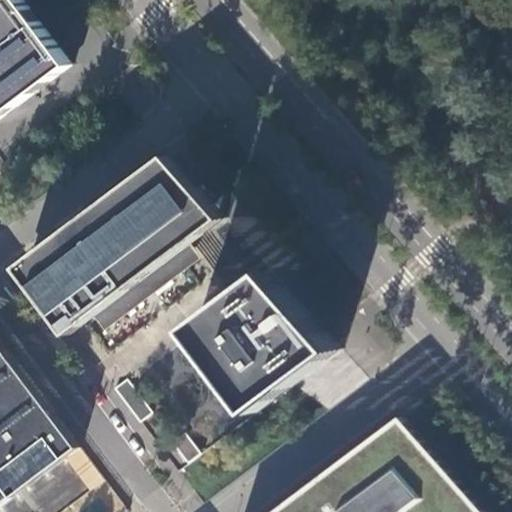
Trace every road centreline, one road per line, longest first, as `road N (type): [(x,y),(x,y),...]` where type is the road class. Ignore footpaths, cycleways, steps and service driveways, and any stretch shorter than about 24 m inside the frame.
road 1 (tertiary): [(511,345),(206,0)]
road 2 (tertiary): [(213,84),(443,350)]
road 3 (residential): [(0,295),(167,511)]
road 4 (residential): [(443,350),(226,511)]
road 5 (residential): [(213,84),(0,249)]
